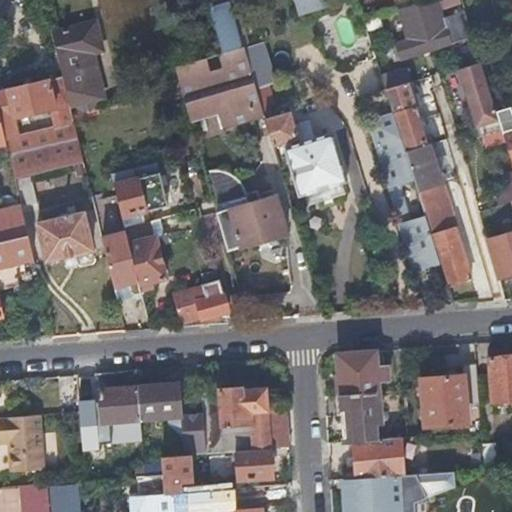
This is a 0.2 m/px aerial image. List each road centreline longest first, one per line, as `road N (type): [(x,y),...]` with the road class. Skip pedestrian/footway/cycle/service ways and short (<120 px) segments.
road 1 (residential): [(0,360),(305,336)]
road 2 (residential): [(305,336),(511,318)]
road 3 (residential): [(314,511),(305,336)]
